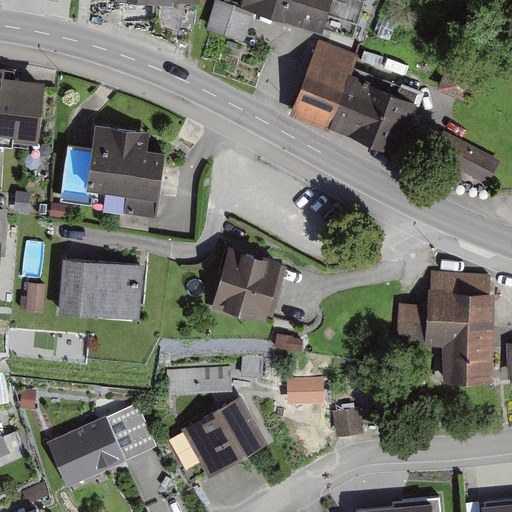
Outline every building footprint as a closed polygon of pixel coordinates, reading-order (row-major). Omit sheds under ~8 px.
[(255,12),(219,0),(216,0),(206,28),(245,41),(255,12)] [(244,0),(243,4),(335,34),(337,30),(359,37),(371,0),(370,0),(244,0)] [(319,39),(290,112),(330,128),(331,125),(398,151),(419,98),(352,72),(359,55),(319,39)] [(48,79),(0,74),(0,136),(42,141),(48,79)] [(153,131),(100,123),(91,186),(127,191),(124,209),(158,214),(167,151),(150,148),(153,131)] [(496,155),(450,134),(438,160),(484,181),(496,155)] [(0,236),(2,237),(1,258),(6,258),(9,207),(0,206),(0,236)] [(288,261),(234,246),(218,306),(272,321),(288,261)] [(147,262),(67,257),(63,315),(143,320),(147,262)] [(431,299),(400,298),(399,338),(446,340),(445,377),(494,379),(497,271),(432,269),(431,299)] [(43,312),(47,283),(32,280),(27,310),(43,312)] [(279,331),(277,344),(308,349),(310,336),(279,331)] [(285,386),(287,416),(316,414),(314,384),(285,386)] [(245,396),(182,429),(208,477),(270,444),(245,396)] [(359,407),(338,411),(342,434),(363,431),(359,407)] [(107,415),(50,440),(70,484),(154,447),(138,411),(111,423),(107,415)] [(0,423),(0,459),(12,454),(0,423)] [(441,511),(440,495),(393,500),(393,503),(355,506),(356,511),(441,511)] [(485,502),(482,502),(483,511),(511,511),(511,496),(485,500),(485,502)]
